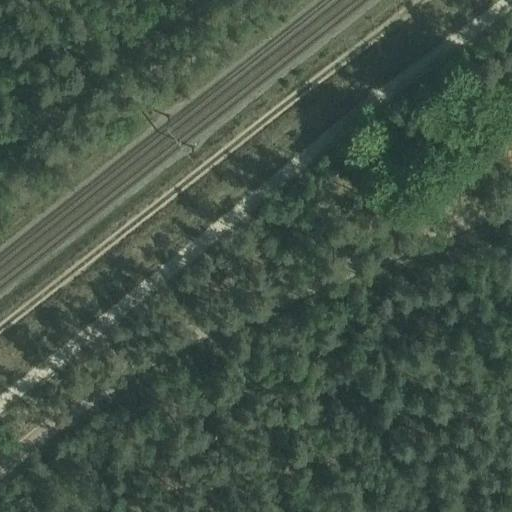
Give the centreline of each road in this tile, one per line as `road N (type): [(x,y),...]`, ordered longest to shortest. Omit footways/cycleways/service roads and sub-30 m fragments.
road 1 (track): [(0,401),(510,0)]
road 2 (track): [(511,198),(146,355),(0,466)]
road 3 (track): [(0,329),(417,0)]
